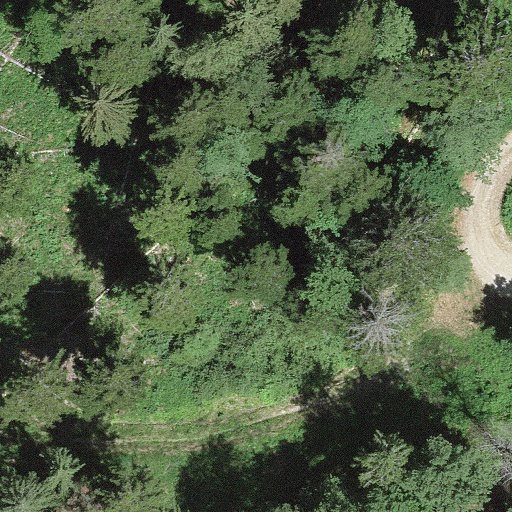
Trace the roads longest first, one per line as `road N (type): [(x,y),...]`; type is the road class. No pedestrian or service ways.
road 1 (track): [(0,400),(41,415),(114,421),(203,404),(328,367),(438,320),(487,263)]
road 2 (track): [(511,173),(487,207),(487,263),(511,286)]
